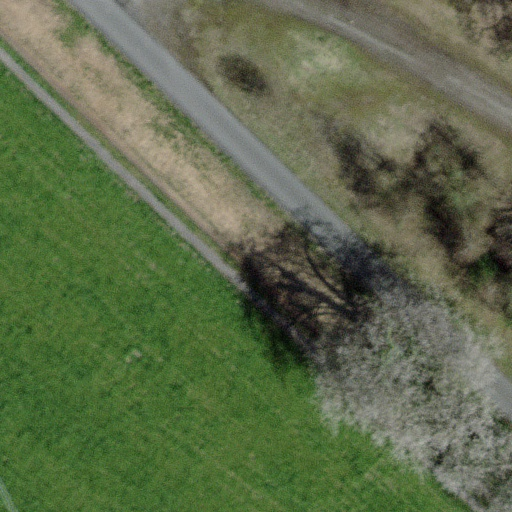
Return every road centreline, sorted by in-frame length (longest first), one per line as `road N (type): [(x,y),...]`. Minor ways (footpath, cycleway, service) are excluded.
road 1 (track): [(0,42),(497,511)]
road 2 (track): [(93,0),(511,400)]
